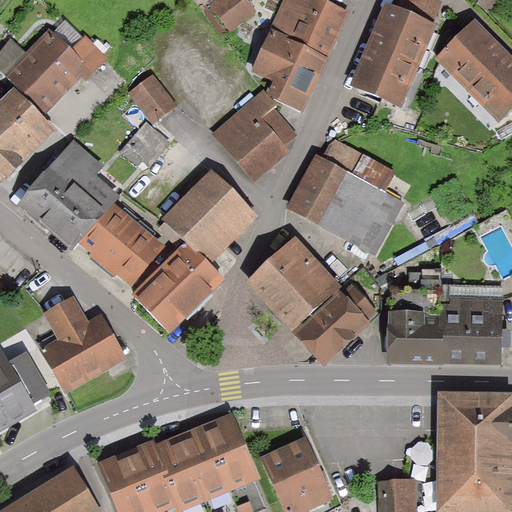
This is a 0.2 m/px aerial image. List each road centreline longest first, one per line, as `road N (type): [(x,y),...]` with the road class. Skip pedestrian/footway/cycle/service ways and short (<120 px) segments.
road 1 (residential): [(372,0),(244,267),(234,308),(258,383)]
road 2 (residential): [(174,395),(154,346),(0,214)]
road 3 (tertiary): [(258,383),(511,381)]
road 4 (tertiary): [(59,440),(174,395)]
